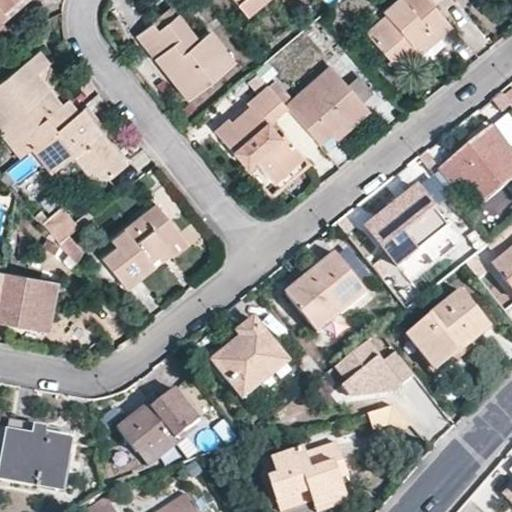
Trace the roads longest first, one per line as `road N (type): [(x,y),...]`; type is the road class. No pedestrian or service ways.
road 1 (residential): [(257,259),(511,58)]
road 2 (residential): [(257,259),(82,35),(82,0)]
road 3 (residential): [(0,363),(107,375),(257,259)]
road 4 (residential): [(511,413),(418,511)]
